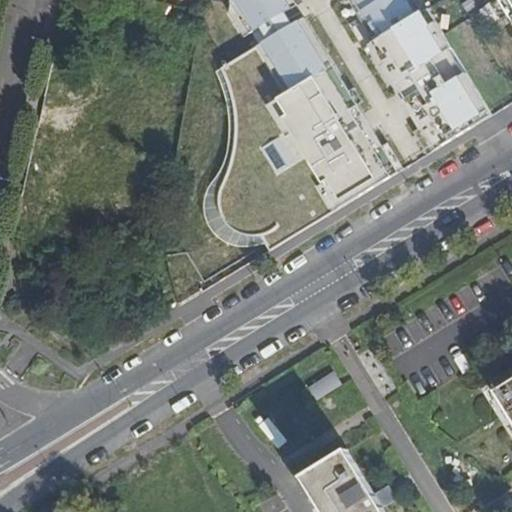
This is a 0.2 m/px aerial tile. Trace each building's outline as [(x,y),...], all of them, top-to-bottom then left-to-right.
[(511,0),(490,0),(494,5),(497,3),(511,27),(511,0)] [(98,72),(85,126),(134,137),(147,84),(98,72)] [(194,99),(192,116),(214,118),(216,101),(194,99)] [(215,166),(221,124),(191,120),(186,161),(215,166)] [(68,202),(121,209),(128,156),(76,149),(68,202)] [(337,371),(311,386),(319,400),(345,385),(337,371)] [(511,383),(498,392),(497,391),(496,391),(511,416),(511,383)] [(377,497),(350,455),(352,454),(351,452),(304,483),(305,484),(307,483),(324,511),(385,511),(384,510),(394,504),(387,491),(377,497)]
